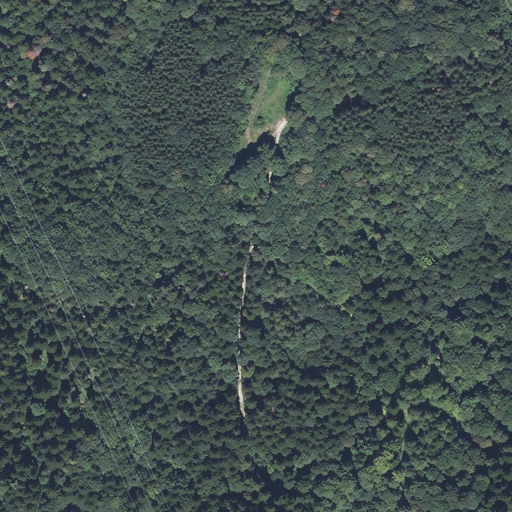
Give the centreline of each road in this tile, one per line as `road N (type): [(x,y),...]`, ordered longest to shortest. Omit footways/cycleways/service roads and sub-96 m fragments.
road 1 (track): [(36,511),(132,356),(152,294),(158,222),(170,202),(232,179),(249,128)]
road 2 (track): [(335,511),(322,495),(259,478),(240,397),(244,280),(281,125)]
road 3 (track): [(412,511),(401,478),(407,416),(363,415),(416,366),(440,370),(473,446),(511,440)]
road 4 (track): [(281,125),(299,102),(303,73),(292,0)]
